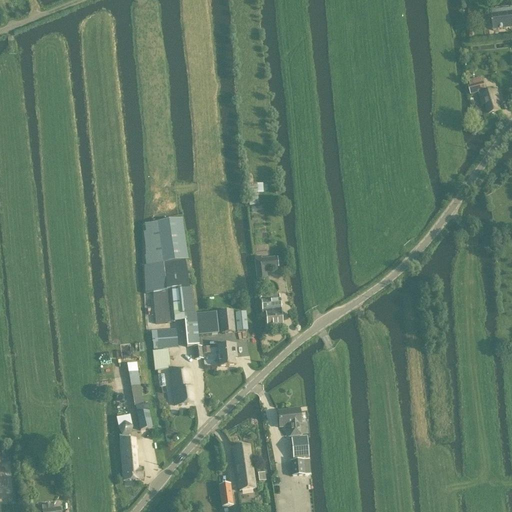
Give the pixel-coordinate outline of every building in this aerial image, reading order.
[(494,32),(511,29),(511,14),(492,18),(494,32)] [(500,112),(497,103),(499,102),(496,91),(485,94),(482,84),(469,88),(471,95),(479,93),(482,106),(486,105),(489,115),(500,112)] [(146,233),(143,234),(146,257),(144,257),(146,267),(143,267),(146,294),(153,294),(155,325),(174,324),(174,323),(174,317),(183,316),(184,323),(187,347),(198,346),(195,313),(193,313),(191,291),(189,291),(187,277),(185,262),(188,262),(182,220),(157,224),(145,226),(146,233)] [(277,258),(268,259),(269,270),(278,269),(277,258)] [(255,260),(254,260),(254,261),(257,283),(268,282),(266,271),(265,259),(261,260),(255,260)] [(266,301),(261,301),(262,311),(268,311),(268,314),(265,314),(267,328),(282,326),(280,313),(279,313),(278,310),(280,310),(279,299),(266,300),(266,301)] [(233,311),(218,313),(220,335),(235,333),(233,311)] [(245,313),(235,314),(237,332),(247,331),(245,313)] [(199,337),(218,335),(217,325),(216,314),(197,315),(199,337)] [(152,332),(153,343),(153,350),(177,348),(176,330),(152,332)] [(236,345),(217,346),(219,366),(235,365),(234,357),(237,357),(236,345)] [(202,347),(193,348),(194,361),(203,360),(202,347)] [(166,351),(152,353),(154,372),(168,370),(168,368),(170,368),(168,351),(166,351)] [(189,369),(169,372),(173,406),(193,404),(189,369)] [(138,372),(128,374),(134,408),(135,407),(136,407),(137,414),(137,415),(140,431),(152,429),(149,412),(149,411),(148,405),(143,406),(138,372)] [(291,411),(278,412),(280,427),(289,427),(290,437),(300,436),(299,426),(300,426),(299,409),(291,410),(291,411)] [(135,439),(128,440),(128,437),(131,437),(133,427),(131,427),(130,417),(117,419),(118,428),(117,429),(121,437),(119,440),(119,441),(120,441),(123,481),(145,479),(144,468),(138,468),(135,439)] [(294,459),(309,458),(307,438),(292,439),(294,459)] [(239,491),(251,490),(255,489),(249,446),(233,448),(239,491)] [(291,462),(293,477),(305,475),(303,460),(291,462)] [(232,501),(230,485),(220,486),(221,502),(232,501)]
